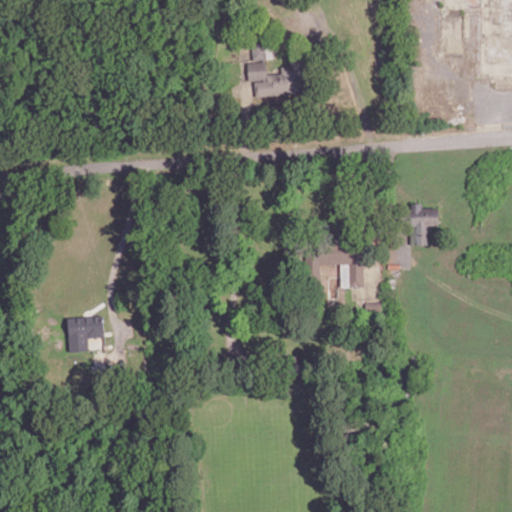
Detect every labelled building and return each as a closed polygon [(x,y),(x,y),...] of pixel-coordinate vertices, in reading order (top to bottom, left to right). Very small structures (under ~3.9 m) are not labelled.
[(263,61),(263,59),(254,59),(252,36),(265,35),(267,58),(265,58),(265,60),(263,61)] [(290,57),(302,56),(305,92),(256,96),(255,81),(268,79),(268,78),(267,74),(282,72),(282,65),(291,65),(290,57)] [(268,78),(249,79),(248,62),(263,61),(265,60),(266,60),(267,74),(268,78)] [(428,244),(411,244),(411,225),(402,225),(402,208),(412,208),(412,203),(423,203),(423,207),(439,207),(439,225),(428,225),(428,244)] [(365,286),(350,287),(350,263),(321,264),(321,279),(307,279),(306,241),(365,241),(365,286)] [(105,335),(89,337),(90,348),(76,349),(74,331),(66,332),(65,317),(103,314),(103,317),(104,317),(105,321),(104,321),(105,335)]
